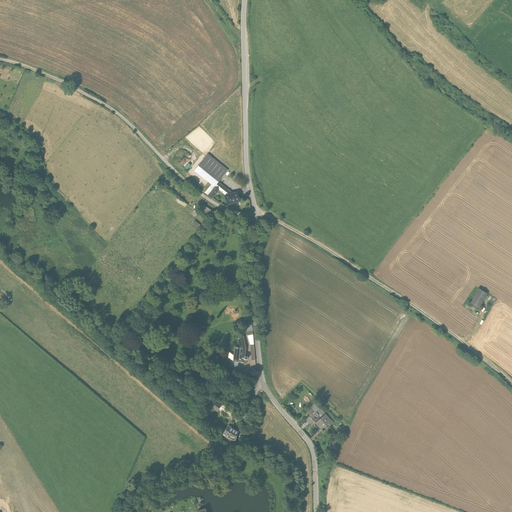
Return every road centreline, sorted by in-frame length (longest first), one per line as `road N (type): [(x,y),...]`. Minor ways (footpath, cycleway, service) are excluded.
road 1 (unclassified): [(316,511),(313,447),(268,392),(259,358),(244,0)]
road 2 (track): [(511,381),(428,314),(255,207)]
